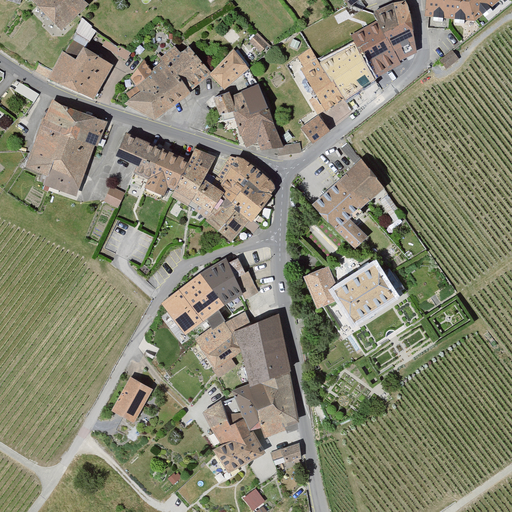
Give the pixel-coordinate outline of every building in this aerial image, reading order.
[(37,0),(68,29),(94,4),(90,0),(37,0)] [(426,0),(425,17),(479,22),(508,0),(426,0)] [(397,3),(376,11),(379,22),(353,36),(356,41),(322,60),(312,49),(300,58),(306,68),(303,69),(322,92),(329,112),(402,64),(400,61),(416,53),(411,15),(406,1),(397,3)] [(78,33),(92,42),(100,30),(85,21),(78,33)] [(257,35),(250,42),(262,54),(269,47),(257,35)] [(51,79),(98,99),(117,66),(89,46),(87,48),(76,42),(69,54),(65,52),(51,79)] [(145,91),(129,103),(159,119),(191,92),(189,90),(213,69),(229,88),(252,69),(238,52),(216,70),(204,56),(192,47),(183,54),(177,46),(163,58),(165,61),(156,69),(148,59),(134,77),(145,91)] [(458,58),(452,51),(441,60),(447,67),(458,58)] [(277,144),(282,143),(271,105),(258,81),(242,89),(234,94),(232,89),(217,96),(225,115),(240,111),(251,147),(263,142),(266,149),(267,149),(277,144)] [(53,175),(49,184),(79,195),(98,145),(102,147),(111,122),(56,101),(30,166),(53,175)] [(305,128),(316,144),(334,131),(323,115),(305,128)] [(129,132),(120,154),(143,164),(139,173),(154,179),(150,189),(169,197),(172,190),(177,192),(176,196),(206,216),(211,209),(215,213),(210,220),(237,243),(250,226),(257,232),(263,225),(258,221),(278,196),(278,184),(259,166),(242,157),(224,186),(221,185),(223,178),(229,168),(226,166),(215,182),(210,179),(218,158),(197,148),(193,158),(129,132)] [(300,152),(300,144),(277,145),(277,153),(300,152)] [(316,205),(360,249),(373,236),(356,219),(388,187),(379,170),(366,157),(316,205)] [(107,203),(121,209),(127,195),(113,188),(107,203)] [(390,196),(381,202),(396,222),(405,216),(390,196)] [(168,303),(191,333),(246,293),(239,275),(230,260),(205,273),(168,303)] [(306,277),(322,309),(346,300),(361,322),(403,296),(381,261),(341,285),(332,266),(306,277)] [(221,448),(235,471),(271,454),(258,431),(263,430),(266,439),(301,422),(283,312),(256,324),(250,312),(228,323),(235,335),(209,354),(219,370),(246,351),(254,382),(235,389),(238,394),(225,402),(225,400),(206,413),(225,445),(221,448)] [(116,411),(139,423),(156,389),(134,377),(116,411)] [(271,454),(279,480),(294,475),(292,470),(307,466),(301,445),(271,454)] [(247,498),(254,507),(263,500),(255,491),(247,498)]
